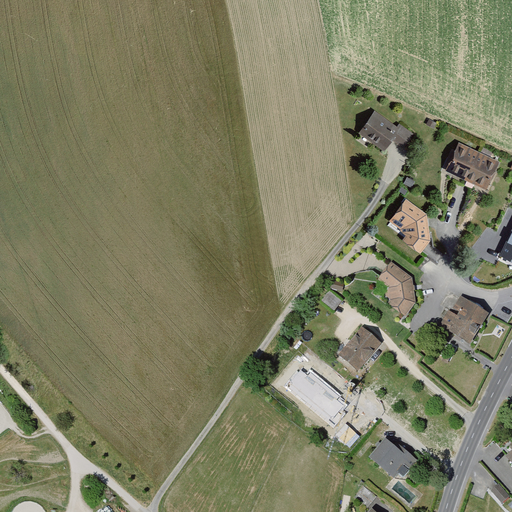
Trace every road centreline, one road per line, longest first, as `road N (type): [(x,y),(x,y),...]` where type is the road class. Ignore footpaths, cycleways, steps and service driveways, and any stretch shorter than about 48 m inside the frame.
road 1 (residential): [(153,511),(280,322),(400,166)]
road 2 (track): [(144,511),(0,365)]
road 3 (tertiary): [(511,358),(446,511)]
